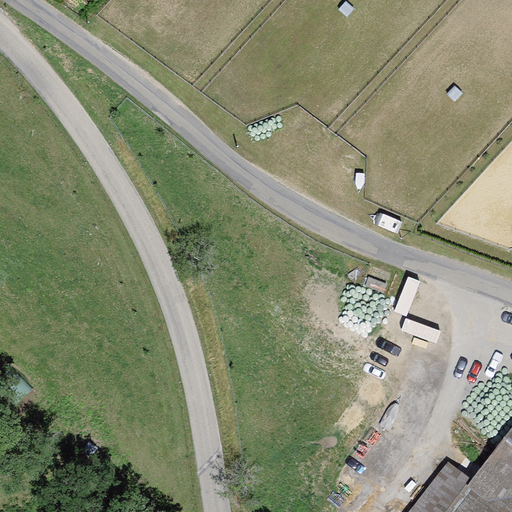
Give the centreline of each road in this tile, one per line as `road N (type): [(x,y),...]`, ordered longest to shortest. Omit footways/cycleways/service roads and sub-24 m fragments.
road 1 (unclassified): [(511,296),(283,203),(20,0)]
road 2 (tertiary): [(218,511),(197,390),(151,247),(72,115),(0,28)]
